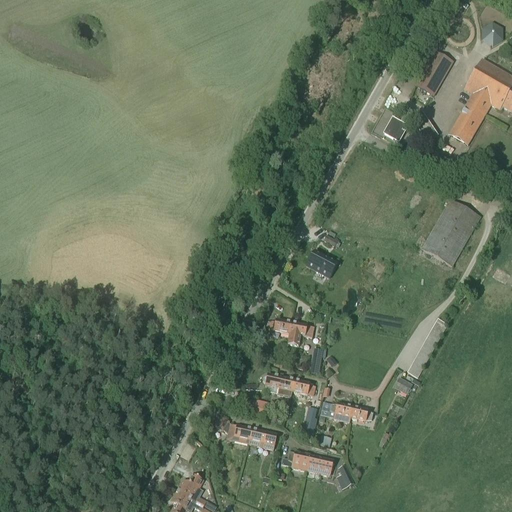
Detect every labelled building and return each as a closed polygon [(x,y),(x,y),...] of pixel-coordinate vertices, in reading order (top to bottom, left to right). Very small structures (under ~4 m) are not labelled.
[(454,12),(460,2),(457,0),(447,0),(444,5),(454,12)] [(434,97),(453,64),(436,54),(416,87),(434,97)] [(511,114),(511,81),(511,79),(482,62),(464,93),(471,97),(448,137),(467,148),(490,108),(498,112),(500,113),(502,109),(511,114)] [(427,145),(437,139),(421,115),(411,121),(427,145)] [(398,145),(408,129),(392,120),(382,136),(394,143),(395,144),(396,144),(398,145)] [(451,268),(479,220),(449,202),(421,251),(451,268)] [(326,237),(323,243),(335,249),(338,244),(326,237)] [(309,264),(306,269),(329,282),(337,266),(314,254),(309,264)] [(291,325),(275,322),(274,325),(269,324),(267,332),(273,333),(289,336),(291,325)] [(417,380),(446,327),(437,322),(408,375),(417,380)] [(312,340),(313,330),(306,328),(291,325),(289,336),(287,346),(298,348),(300,338),(304,339),(304,338),(312,340)] [(333,369),(337,366),(330,358),(326,362),(333,369)] [(293,383),(268,377),(267,380),(265,379),(264,380),(263,384),(264,385),(266,386),(265,388),(278,391),(277,397),(290,400),(292,394),(291,394),(293,383)] [(407,398),(412,387),(399,380),(393,390),(407,398)] [(313,398),(315,389),(309,388),(309,386),(293,383),(291,394),(292,394),(306,397),(313,398)] [(251,419),(264,422),(267,408),(255,405),(251,419)] [(329,414),(334,416),(333,422),(349,426),(351,420),(353,410),(337,406),(337,407),(331,407),(329,414)] [(306,420),(302,437),(312,439),(316,422),(314,421),(316,412),(308,410),(306,420)] [(365,423),(371,423),(372,416),(367,413),(353,410),(351,420),(365,423)] [(219,432),(228,438),(226,444),(248,449),(252,432),(236,429),(227,427),(224,425),(225,424),(219,420),(213,429),(219,433),(219,432)] [(206,423),(201,432),(208,435),(213,427),(206,423)] [(269,453),(273,437),(252,432),(248,449),(269,453)] [(328,448),(330,441),(320,438),(318,446),(328,448)] [(307,473),(310,459),(294,455),(294,456),(288,456),(287,462),(282,461),(281,467),(292,470),(307,473)] [(330,474),(332,464),(310,459),(307,473),(328,478),(329,474),(330,474)] [(283,482),(285,476),(276,474),(274,480),(283,482)] [(341,492),(354,487),(348,474),(340,477),(342,482),(338,484),(341,492)] [(183,483),(177,494),(191,502),(197,491),(183,483)] [(177,494),(171,505),(175,507),(172,511),(191,511),(193,510),(197,511),(202,511),(204,509),(195,505),(191,502),(177,494)] [(198,500),(195,505),(204,509),(206,504),(198,500)]
